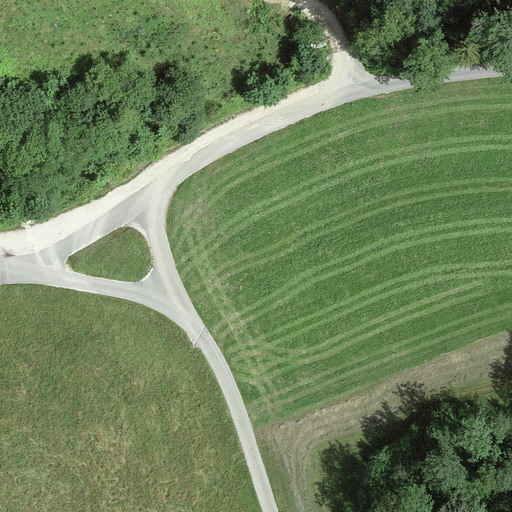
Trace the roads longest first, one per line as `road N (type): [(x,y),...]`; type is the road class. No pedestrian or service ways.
road 1 (unclassified): [(511,67),(357,85),(163,182)]
road 2 (unclassified): [(270,511),(222,383),(178,303)]
road 3 (unclassified): [(163,182),(73,243),(23,265)]
road 4 (unclassified): [(178,303),(23,265)]
road 5 (unclassified): [(178,303),(152,222),(163,182)]
